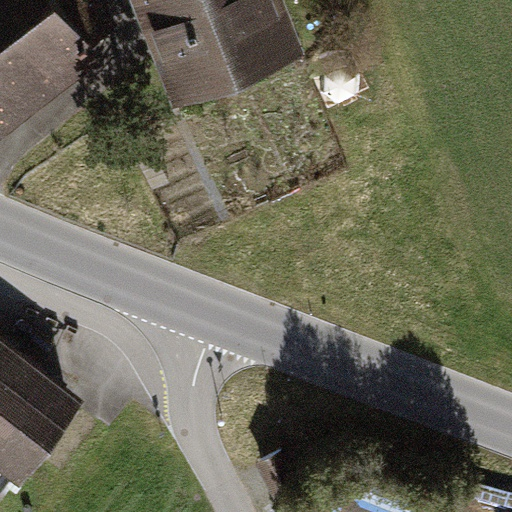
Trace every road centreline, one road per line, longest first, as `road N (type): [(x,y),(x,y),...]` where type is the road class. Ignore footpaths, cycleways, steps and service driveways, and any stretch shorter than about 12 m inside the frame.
road 1 (tertiary): [(511,428),(216,315)]
road 2 (tertiary): [(216,315),(0,227)]
road 3 (residential): [(232,511),(186,400),(216,315)]
